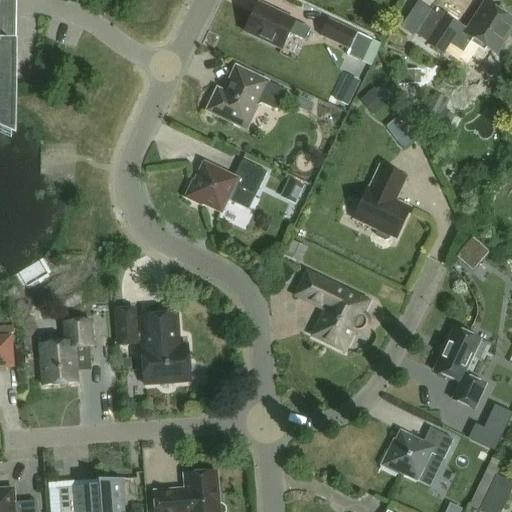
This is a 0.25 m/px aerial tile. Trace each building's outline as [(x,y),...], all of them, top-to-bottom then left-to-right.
[(257,4),(245,31),(282,49),(289,33),(304,41),(310,29),(257,4)] [(492,54),(511,25),(511,23),(486,5),(466,33),(445,18),(427,43),(441,53),(447,44),(460,53),(470,39),(492,54)] [(350,50),(358,32),(329,19),(321,36),(350,50)] [(381,44),(373,40),(358,32),(350,50),(347,55),(371,66),(381,44)] [(0,116),(12,117),(13,34),(0,33),(0,116)] [(275,110),(284,90),(236,67),(224,92),(217,89),(207,111),(234,124),(233,125),(240,129),(241,127),(246,129),(258,105),(262,104),(275,110)] [(343,70),(333,95),(354,103),(364,78),(343,70)] [(388,104),(374,88),(360,100),(374,116),(388,104)] [(294,107),(308,113),(313,103),(299,97),(294,107)] [(255,197),(267,172),(242,160),(234,177),(204,163),(195,182),(193,181),(185,198),(202,206),(203,204),(221,213),(234,187),(255,197)] [(368,189),(354,219),(378,230),(376,233),(378,237),(385,240),(388,239),(390,236),(396,238),(410,208),(395,201),(406,178),(381,166),(369,190),(368,189)] [(295,205),(304,186),(289,179),(280,197),(295,205)] [(483,269),(494,245),(473,235),(462,259),(483,269)] [(299,264),(307,248),(289,240),(281,256),(299,264)] [(362,314),(368,302),(306,272),(295,295),(325,310),(312,336),(344,351),(354,331),(358,333),(365,329),(368,323),(366,315),(362,314)] [(134,309),(116,310),(118,345),(136,344),(136,341),(142,341),(143,349),(141,349),(144,385),(190,381),(187,345),(179,346),(176,314),(140,317),(142,333),(136,333),(134,309)] [(65,342),(40,344),(43,386),(77,384),(74,348),(92,346),(90,320),(64,322),(65,342)] [(452,399),(474,410),(486,385),(464,375),(481,340),(454,328),(433,371),(459,383),(452,399)] [(9,338),(0,338),(0,365),(11,365),(9,338)] [(505,432),(508,422),(487,416),(484,426),(505,432)] [(423,443),(400,431),(390,452),(388,451),(381,466),(397,474),(399,472),(417,481),(431,453),(444,459),(453,440),(430,428),(423,443)] [(478,511),(501,511),(511,489),(511,483),(497,476),(499,471),(496,469),(498,463),(491,460),(469,507),(478,511)] [(185,490),(153,492),(154,511),(225,511),(225,507),(222,504),(219,505),(216,472),(184,474),(185,490)] [(124,511),(121,479),(98,481),(98,487),(90,487),(90,486),(59,489),(60,511),(124,511)] [(0,489),(0,511),(36,511),(36,502),(14,504),(13,489),(0,489)] [(458,511),(461,506),(449,501),(444,510),(443,511),(458,511)]
